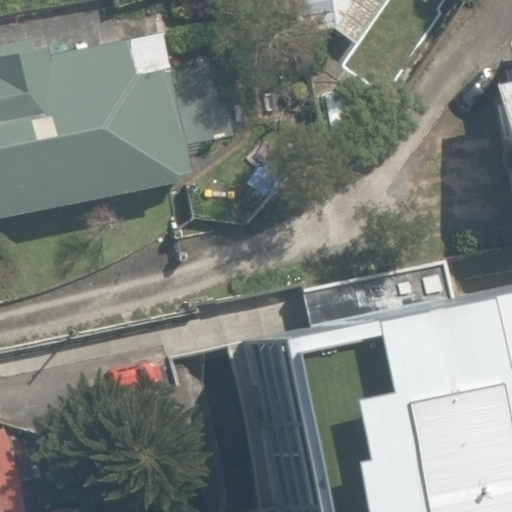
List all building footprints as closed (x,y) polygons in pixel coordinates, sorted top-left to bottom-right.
[(292,58),(280,0),(226,0),(240,68),(292,58)] [(286,0),(290,30),(325,26),(350,44),(378,0),(286,0)] [(0,213),(170,180),(169,173),(181,170),(154,32),(147,33),(44,54),(42,44),(30,47),(28,36),(0,41),(0,213)] [(508,238),(511,236),(511,46),(498,50),(503,77),(478,82),(508,238)] [(511,511),(511,281),(445,295),(439,261),(297,290),(304,325),(238,338),(273,511),(511,511)] [(110,442),(182,431),(175,385),(159,388),(154,360),(127,364),(131,394),(104,399),(110,442)] [(0,511),(11,511),(0,450),(0,511)] [(100,511),(99,502),(31,511),(100,511)]
